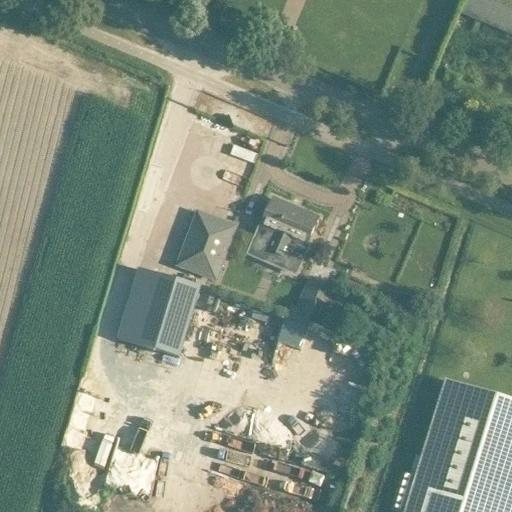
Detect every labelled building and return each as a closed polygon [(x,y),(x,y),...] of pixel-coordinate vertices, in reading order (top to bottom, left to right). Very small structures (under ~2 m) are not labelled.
[(511,7),(493,0),(468,0),(462,14),(507,34),(511,22),(511,7)] [(272,203),(264,221),(261,229),(251,252),(266,258),(271,248),(286,255),(290,247),(303,252),(305,248),(310,237),(318,219),(290,207),(289,210),(272,203)] [(196,211),(174,268),(217,283),(238,227),(196,211)] [(200,288),(139,270),(118,340),(163,354),(179,359),(200,288)] [(304,277),(283,343),(303,350),(325,283),(304,277)] [(511,511),(511,401),(445,381),(405,511),(511,511)]
